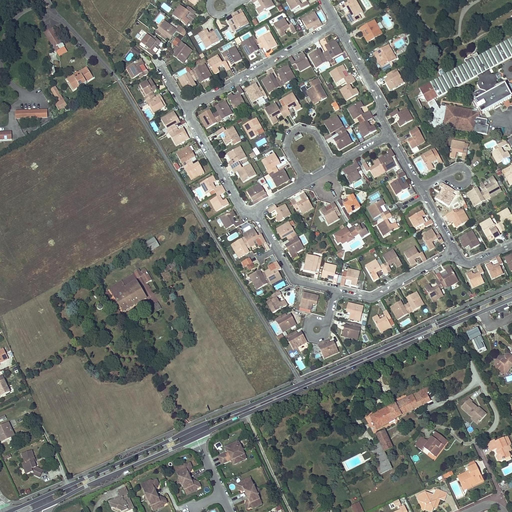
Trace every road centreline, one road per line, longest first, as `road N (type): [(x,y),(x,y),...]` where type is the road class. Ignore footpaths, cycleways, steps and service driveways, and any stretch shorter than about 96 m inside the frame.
road 1 (residential): [(178,178),(301,383)]
road 2 (secondary): [(192,428),(8,511)]
road 3 (secondary): [(478,304),(301,383)]
road 4 (residential): [(178,178),(8,271)]
road 5 (secondary): [(304,388),(481,311)]
road 6 (residential): [(8,271),(81,437)]
road 7 (residential): [(184,110),(337,22)]
road 8 (unknown): [(355,55),(203,143)]
road 9 (secondary): [(40,508),(196,437)]
road 10 (residential): [(135,108),(0,182)]
road 11 (residential): [(456,251),(375,297),(335,291)]
road 12 (residential): [(48,13),(118,79),(135,108)]
road 13 (residential): [(254,213),(243,213),(184,110)]
road 14 (residential): [(337,22),(381,100),(390,135)]
road 15 (residential): [(335,291),(292,278),(254,213)]
